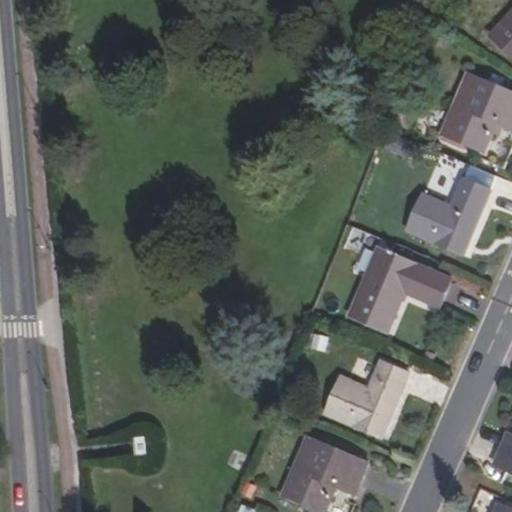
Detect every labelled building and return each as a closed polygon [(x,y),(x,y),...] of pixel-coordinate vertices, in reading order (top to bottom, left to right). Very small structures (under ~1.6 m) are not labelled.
[(511,16),(493,39),(511,55),(511,16)] [(511,89),(469,71),(443,132),(479,148),(486,135),(491,137),(498,121),(511,126),(511,89)] [(491,137),(486,135),(479,148),(485,151),(491,137)] [(491,192),(462,179),(451,207),(423,195),(407,232),(458,254),(478,209),(483,211),(491,192)] [(483,211),(478,209),(458,254),(463,257),(483,211)] [(442,306),(454,278),(382,247),(352,314),(391,331),(408,291),(442,306)] [(411,376),(383,364),(371,392),(342,380),(325,416),(377,439),(399,389),(404,391),(411,376)] [(404,391),(399,389),(377,439),(382,441),(404,391)] [(511,435),(508,433),(494,465),(511,473),(511,435)] [(370,462),(309,436),(283,497),(316,511),(319,511),(325,499),(331,502),(338,486),(356,494),(370,462)] [(326,511),(331,502),(325,499),(319,511),(326,511)]
